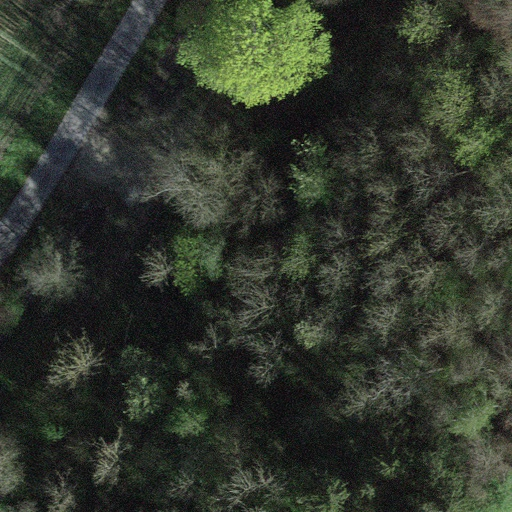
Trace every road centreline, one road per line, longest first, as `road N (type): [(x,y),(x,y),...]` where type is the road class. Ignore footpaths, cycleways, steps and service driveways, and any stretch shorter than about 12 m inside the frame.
road 1 (track): [(78,87),(157,135),(244,0)]
road 2 (track): [(0,209),(134,0)]
